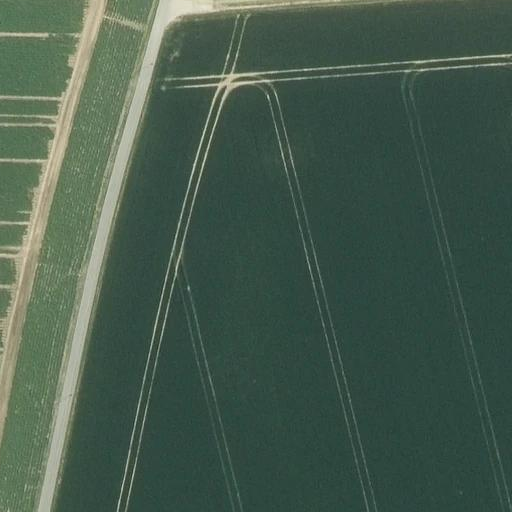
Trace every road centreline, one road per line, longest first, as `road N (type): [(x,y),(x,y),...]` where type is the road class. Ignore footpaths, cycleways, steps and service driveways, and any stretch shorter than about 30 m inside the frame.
road 1 (unclassified): [(164,0),(110,193),(43,511)]
road 2 (track): [(160,12),(332,0)]
